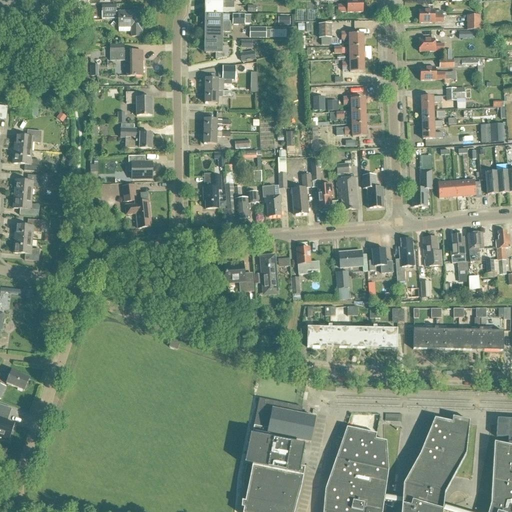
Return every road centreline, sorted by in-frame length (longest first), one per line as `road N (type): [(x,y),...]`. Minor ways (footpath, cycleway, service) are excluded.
road 1 (residential): [(511,378),(301,368),(211,347),(91,303),(79,310),(58,364),(18,483),(20,501)]
road 2 (residential): [(180,246),(182,0)]
road 3 (residential): [(399,227),(392,0)]
road 4 (residential): [(180,246),(399,227)]
road 5 (residential): [(69,288),(128,253),(180,246)]
